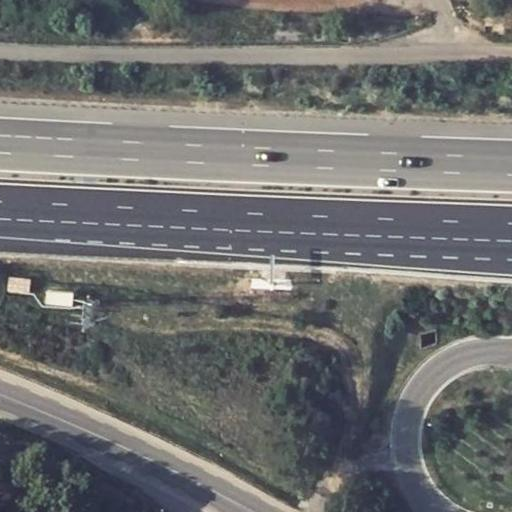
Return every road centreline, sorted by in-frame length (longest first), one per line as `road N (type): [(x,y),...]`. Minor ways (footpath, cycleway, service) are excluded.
road 1 (motorway): [(511,164),(0,139)]
road 2 (unclassified): [(0,57),(238,67),(511,56)]
road 3 (motorway): [(0,207),(288,223)]
road 4 (tertiary): [(254,511),(132,445),(0,393)]
road 5 (motorway): [(288,223),(511,262)]
road 6 (motorway): [(288,223),(511,230)]
